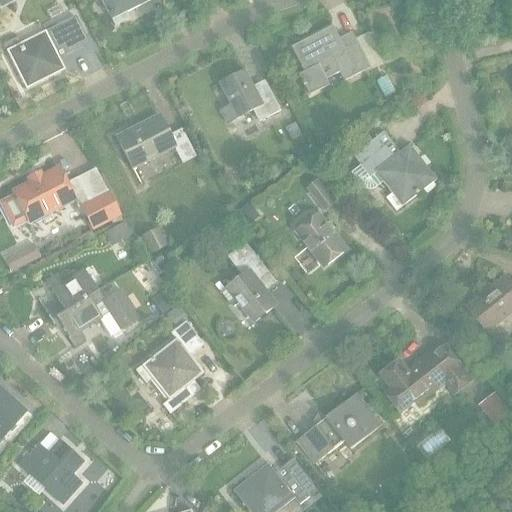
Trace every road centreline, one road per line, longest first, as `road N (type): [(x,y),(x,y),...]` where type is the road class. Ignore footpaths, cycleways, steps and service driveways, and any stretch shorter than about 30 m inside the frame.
road 1 (residential): [(440,0),(476,181),(456,230),(426,263),(170,463),(136,464),(0,338)]
road 2 (residential): [(0,141),(281,0)]
